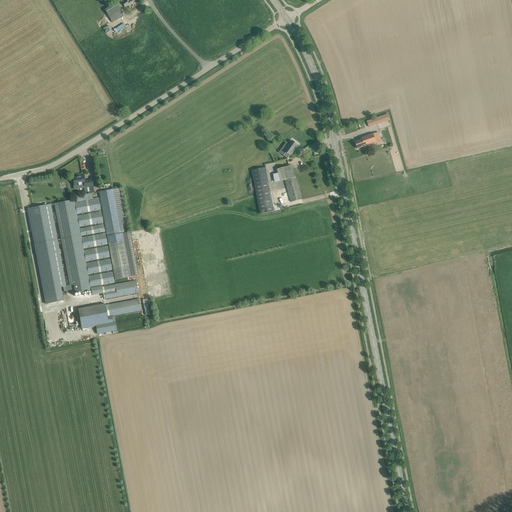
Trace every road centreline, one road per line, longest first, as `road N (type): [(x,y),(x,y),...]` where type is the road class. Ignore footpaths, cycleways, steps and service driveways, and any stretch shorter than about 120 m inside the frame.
road 1 (tertiary): [(406,511),(337,155),(287,19)]
road 2 (unclassified): [(0,178),(58,162),(207,68)]
